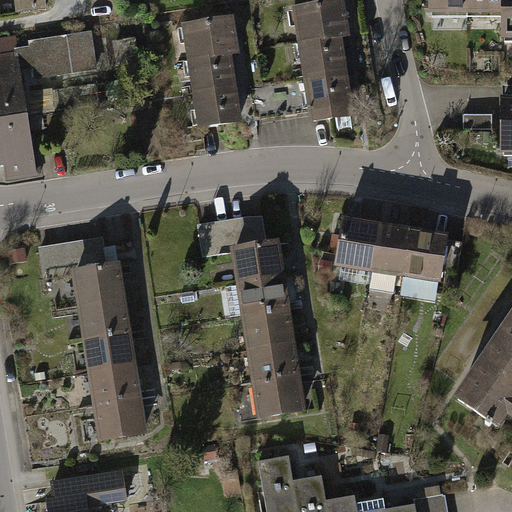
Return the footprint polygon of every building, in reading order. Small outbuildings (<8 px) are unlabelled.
[(46,0),(4,0),(5,1),(9,0),(15,0),(18,14),(49,9),(46,0)] [(465,13),(465,0),(427,0),(427,13),(465,13)] [(501,0),(465,0),(465,13),(502,13),(501,0)] [(511,40),(511,0),(501,0),(502,13),(502,41),(511,40)] [(297,45),(342,37),(349,36),(343,1),(291,10),(297,45)] [(186,65),(231,57),(238,56),(232,21),(180,30),(186,65)] [(92,35),(29,43),(34,81),(97,73),(92,35)] [(303,80),(348,72),(342,37),(297,45),(303,80)] [(136,39),(114,42),(117,68),(139,65),(136,39)] [(0,121),(27,118),(56,114),(52,91),(23,95),(17,56),(0,58),(0,121)] [(192,100),(237,92),(231,57),(186,65),(192,100)] [(311,125),(355,118),(348,72),(303,80),(309,115),(311,125)] [(259,124),(309,115),(303,80),(253,88),(259,124)] [(198,134),(243,126),(237,92),(192,100),(198,134)] [(511,154),(511,100),(500,100),(501,155),(511,154)] [(492,116),(463,116),(463,132),(493,132),(492,116)] [(27,118),(0,121),(0,165),(4,165),(7,183),(36,178),(27,118)] [(231,250),(267,244),(263,218),(198,228),(203,262),(232,257),(231,250)] [(369,276),(377,226),(342,221),(335,270),(369,276)] [(404,281),(412,232),(377,226),(369,276),(404,281)] [(439,286),(447,237),(412,232),(404,281),(439,286)] [(71,273),(108,267),(104,241),(38,251),(43,284),(72,280),(71,273)] [(236,284),(284,277),(278,243),(267,244),(231,250),(232,257),(236,284)] [(77,307),(124,300),(119,265),(108,267),(71,273),(72,280),(77,307)] [(241,319),(289,312),(284,277),(236,284),(241,319)] [(82,342),(129,334),(124,300),(77,307),(82,342)] [(247,353),(294,346),(289,312),(241,319),(247,353)] [(511,314),(502,329),(511,336),(511,314)] [(511,336),(502,329),(452,403),(499,434),(509,418),(511,420),(511,336)] [(87,376),(135,369),(129,334),(82,342),(87,376)] [(252,388),(299,381),(294,346),(247,353),(252,388)] [(92,411),(140,403),(135,369),(87,376),(92,411)] [(257,422),(305,415),(299,381),(252,388),(257,422)] [(98,445),(145,438),(140,403),(92,411),(98,445)] [(386,439),(378,437),(375,455),(383,456),(386,439)] [(296,511),(292,485),(289,462),(259,466),(265,511),(296,511)] [(46,511),(86,511),(127,505),(122,475),(50,486),(52,501),(45,502),(46,511)] [(238,475),(221,477),(224,500),(241,498),(238,475)] [(326,511),(326,505),(322,481),(292,485),(296,511),(326,511)] [(416,511),(415,511),(447,511),(446,499),(440,500),(438,491),(416,494),(417,504),(415,504),(416,511)] [(355,511),(354,500),(326,505),(326,511),(355,511)]
